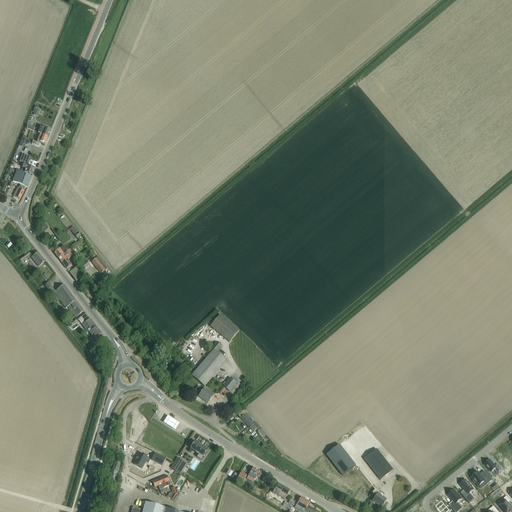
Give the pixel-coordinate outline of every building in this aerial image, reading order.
[(47,137),(50,130),(41,126),(38,133),(40,134),(47,137)] [(45,144),(47,137),(40,134),(37,141),(37,143),(33,141),(32,144),(39,147),(41,142),(45,144)] [(32,175),(35,168),(28,165),(24,164),(22,168),(26,170),(25,172),(32,175)] [(27,188),(32,176),(27,175),(17,170),(12,182),(20,185),(18,188),(17,188),(15,191),(13,196),(20,199),(24,191),(23,191),(25,187),(27,188)] [(68,251),(65,247),(60,251),(59,249),(54,253),(58,258),(68,251)] [(66,269),(70,266),(71,265),(67,260),(72,256),(68,251),(58,258),(66,269)] [(21,262),(31,255),(28,252),(19,259),(21,262)] [(38,266),(45,261),(38,253),(31,258),(38,266)] [(101,277),(105,274),(106,273),(105,271),(107,269),(98,257),(91,262),(100,274),(99,275),(101,277)] [(84,269),(90,265),(87,261),(81,265),(84,269)] [(74,268),(81,276),(86,272),(79,264),(74,268)] [(76,282),(81,278),(74,269),(69,273),(76,282)] [(55,291),(49,283),(45,286),(51,294),(54,292),(66,308),(68,307),(75,317),(83,311),(76,301),(75,301),(64,285),(55,291)] [(229,342),(239,331),(220,315),(210,326),(229,342)] [(85,322),(81,317),(78,319),(86,331),(87,330),(94,339),(102,334),(90,318),(85,322)] [(204,386),(207,383),(226,361),(216,352),(221,346),(216,342),(211,348),(213,350),(195,372),(191,376),(204,386)] [(229,392),(232,388),(236,383),(230,378),(218,392),(221,394),(225,389),(229,392)] [(203,389),(201,388),(197,393),(199,394),(198,396),(207,403),(210,399),(213,395),(208,391),(204,388),(203,389)] [(253,421),(246,413),(247,412),(244,409),(237,415),(248,427),(255,422),(254,420),(253,421)] [(179,423),(167,415),(163,422),(175,429),(179,423)] [(259,427),(255,422),(248,427),(253,432),(256,429),(257,428),(259,430),(261,429),(259,427)] [(266,435),(261,429),(259,430),(257,432),(262,438),(266,435)] [(198,444),(194,442),(190,449),(203,457),(207,450),(203,448),(204,447),(198,444)] [(339,445),(326,455),(342,476),(355,466),(339,445)] [(380,480),(384,477),(392,470),(376,449),(368,456),(364,459),(380,480)] [(162,465),(165,459),(154,453),(151,460),(162,465)] [(142,469),(146,461),(148,462),(150,459),(147,458),(139,454),(134,465),(142,469)] [(177,458),(170,468),(176,472),(180,474),(182,470),(179,468),(183,461),(177,458)] [(490,460),(484,465),(491,472),(496,468),(499,471),(501,469),(497,464),(495,466),(490,460)] [(115,479),(120,463),(115,462),(110,477),(115,479)] [(248,475),(251,470),(246,466),(243,472),(248,475)] [(259,478),(262,473),(253,468),(248,476),(254,480),(256,476),(259,478)] [(234,479),(236,475),(227,469),(224,473),(234,479)] [(243,480),(246,475),(241,471),(238,477),(243,480)] [(477,472),(471,477),(474,481),(473,481),(475,484),(476,483),(478,486),(485,481),(487,484),(492,480),(484,471),(481,473),(481,474),(480,475),(477,472)] [(159,479),(163,488),(169,486),(167,482),(169,481),(167,476),(159,479)] [(164,492),(163,488),(159,479),(152,482),(154,487),(158,486),(161,493),(164,492)] [(465,480),(460,485),(464,490),(461,493),(466,500),(471,496),(469,493),(473,489),(471,487),(472,486),(469,483),(468,483),(465,480)] [(284,499),(290,490),(278,483),(272,492),(284,499)] [(385,507),(388,504),(385,502),(387,500),(378,494),(379,492),(375,489),(372,493),(376,495),(372,501),(381,507),(383,505),(385,507)] [(454,490),(448,495),(453,501),(449,505),(452,509),(454,511),(457,511),(462,508),(457,503),(462,499),(454,490)] [(305,510),(309,502),(301,497),(296,504),(302,508),(305,510)] [(505,501),(499,505),(504,511),(509,511),(511,510),(511,508),(508,503),(510,501),(506,497),(504,499),(505,501)] [(290,510),(294,501),(290,499),(288,503),(284,502),(282,506),(290,510)] [(441,501),(435,506),(437,508),(437,509),(439,511),(446,511),(449,510),(450,511),(452,509),(449,505),(448,505),(446,506),(441,501)] [(176,511),(145,503),(142,511),(176,511)]
